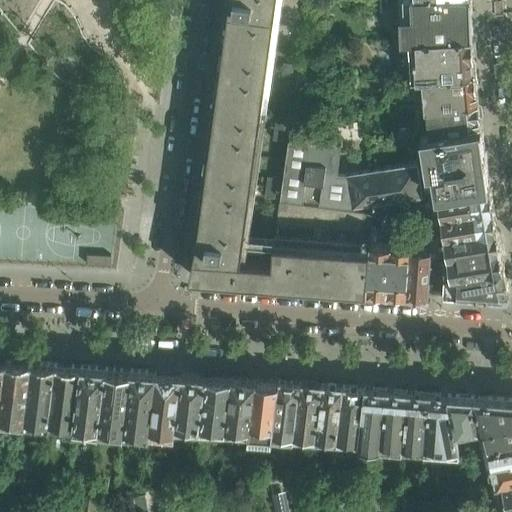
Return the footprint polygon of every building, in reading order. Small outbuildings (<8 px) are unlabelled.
[(301,47),(308,0),(234,0),(234,6),(227,5),(215,92),(264,99),(272,43),(301,47)] [(473,0),(401,0),(403,38),(409,37),(418,37),(475,33),(473,0)] [(476,70),(475,33),(418,37),(409,37),(405,42),(405,52),(410,56),(402,57),(404,77),(416,76),(424,75),(476,70)] [(286,63),(284,73),(293,74),(294,64),(286,63)] [(480,101),(476,70),(424,75),(426,94),(428,105),(480,101)] [(293,74),(284,73),(283,83),(291,84),(293,74)] [(307,83),(328,82),(327,73),(307,74),(307,83)] [(242,257),(256,156),(264,99),(215,92),(195,236),(202,237),(200,253),(190,275),(368,288),(370,247),(275,240),(273,259),(242,257)] [(482,127),(480,101),(428,105),(418,106),(421,124),(424,124),(430,123),(431,134),(482,127)] [(278,120),(276,130),(285,131),(286,121),(278,120)] [(440,193),(490,185),(482,127),(431,134),(430,123),(424,124),(425,134),(422,134),(423,144),(414,146),(415,154),(402,156),(404,165),(348,175),(338,174),(341,145),(290,138),(282,197),(356,207),(438,193),(440,193)] [(285,131),(276,130),(275,140),(283,141),(285,131)] [(270,177),(269,187),(277,188),(278,178),(270,177)] [(497,224),(490,185),(440,193),(445,220),(433,222),(433,230),(433,235),(497,224)] [(277,188),(269,187),(267,197),(275,198),(277,188)] [(372,214),(280,201),(275,234),(275,240),(370,247),(371,232),(371,228),(372,214)] [(270,234),(273,214),(265,213),(262,233),(270,234)] [(497,224),(433,235),(432,255),(449,252),(453,272),(505,263),(497,224)] [(388,289),(392,229),(371,228),(371,232),(370,247),(368,288),(388,289)] [(413,229),(392,229),(388,289),(409,291),(413,229)] [(433,230),(413,229),(409,291),(429,292),(432,255),(433,235),(433,230)] [(111,254),(87,254),(86,264),(111,264),(111,254)] [(505,263),(453,272),(445,274),(443,294),(505,298),(510,292),(505,263)] [(25,421),(33,362),(8,361),(0,412),(0,426),(24,428),(25,421)] [(58,364),(33,362),(25,421),(51,423),(58,364)] [(83,366),(58,364),(51,423),(75,424),(76,423),(83,366)] [(109,368),(83,366),(76,423),(102,426),(102,425),(109,368)] [(133,369),(109,368),(102,425),(127,427),(133,369)] [(158,371),(133,369),(127,427),(151,429),(152,426),(158,371)] [(183,373),(158,371),(152,426),(168,427),(167,433),(176,433),(177,421),(183,373)] [(208,375),(183,373),(177,421),(193,423),(193,429),(202,429),(203,422),(208,375)] [(233,377),(208,375),(203,422),(218,423),(217,428),(227,429),(228,424),(233,377)] [(258,379),(233,377),(228,424),(243,425),(242,430),(252,431),(258,379)] [(274,433),(280,380),(258,379),(252,431),(248,460),(271,455),(274,433)] [(302,382),(280,380),(274,433),(296,435),(302,382)] [(324,384),(302,382),(296,435),(317,437),(324,384)] [(345,385),(324,384),(317,437),(338,438),(345,385)] [(366,387),(345,385),(338,438),(360,440),(366,387)] [(388,389),(366,387),(360,440),(382,442),(388,389)] [(409,390),(388,389),(382,442),(404,443),(409,390)] [(430,392),(409,390),(404,443),(426,445),(430,392)] [(450,394),(430,392),(426,445),(461,448),(458,432),(450,394)] [(475,396),(450,394),(458,432),(481,427),(475,396)] [(511,398),(475,396),(481,427),(487,426),(491,444),(511,439),(511,398)] [(511,439),(491,444),(495,462),(511,458),(511,439)] [(511,458),(495,462),(493,463),(497,484),(511,481),(511,458)] [(511,481),(497,484),(500,497),(508,495),(511,509),(511,508),(511,481)]
